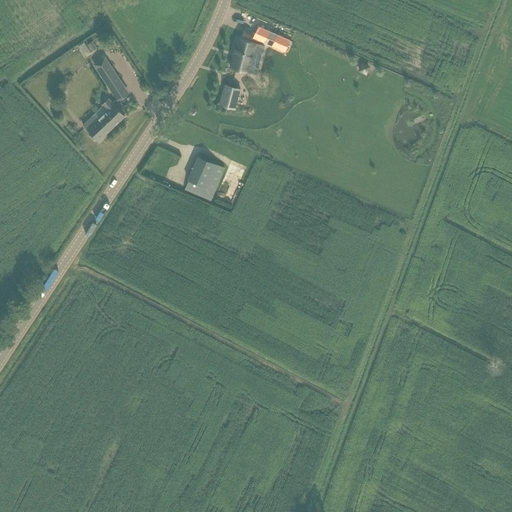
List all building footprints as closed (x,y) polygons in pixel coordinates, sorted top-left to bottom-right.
[(276,47),(281,36),(270,31),(264,42),(276,47)] [(233,56),(230,67),(247,72),(253,51),(261,54),(263,45),(236,38),(231,53),(235,54),(234,56),(233,56)] [(96,48),(92,41),(87,44),(92,51),(96,48)] [(120,81),(104,57),(93,64),(109,88),(120,81)] [(224,86),(219,106),(234,110),(240,90),(224,86)] [(124,115),(113,104),(108,98),(102,104),(107,110),(94,122),(90,118),(82,125),(99,142),(106,135),(105,134),(124,115)] [(213,195),(225,169),(198,156),(190,174),(191,175),(185,189),(211,201),(213,195)]
